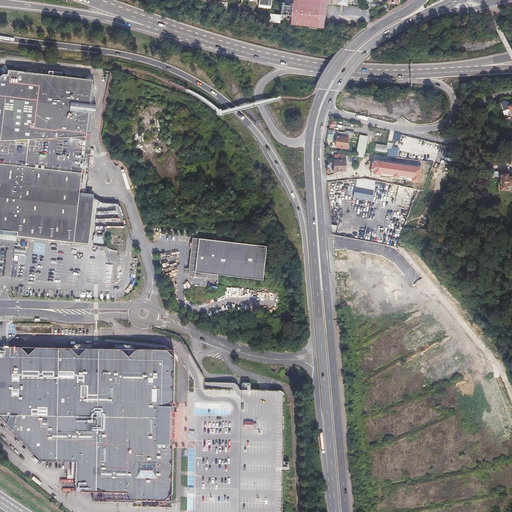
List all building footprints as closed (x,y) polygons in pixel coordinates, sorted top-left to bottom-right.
[(290,25),(306,27),(307,22),(307,16),(309,0),(293,0),(293,2),(293,4),(291,14),(291,17),(291,19),(290,25)] [(306,27),(317,28),(317,22),(320,2),(320,0),(309,0),(307,16),(307,22),(306,27)] [(317,28),(323,29),(326,3),(327,3),(326,0),(320,0),(320,2),(317,22),(317,28)] [(289,19),(291,19),(291,17),(291,14),(293,4),(290,4),(290,6),(284,5),(284,3),(282,3),(281,15),(280,24),(282,24),(283,18),(282,18),(282,15),(289,16),(289,19)] [(270,14),(269,20),(269,22),(280,24),(281,15),(270,14)] [(0,232),(17,234),(16,238),(74,245),(80,193),(81,178),(91,86),(90,86),(91,84),(85,84),(85,86),(7,77),(0,82),(0,232)] [(511,102),(509,104),(507,100),(505,101),(505,99),(499,101),(505,118),(509,116),(511,121),(511,120),(511,102)] [(349,133),(338,132),(336,141),(337,141),(337,147),(347,148),(349,133)] [(395,133),(393,140),(399,142),(401,135),(395,133)] [(359,134),(356,151),(364,152),(367,136),(359,134)] [(397,156),(398,146),(391,146),(391,147),(387,147),(387,155),(397,156)] [(383,163),(384,156),(373,154),(373,158),(372,161),(383,163)] [(355,162),(355,155),(341,156),(341,160),(334,160),(334,165),(335,165),(335,172),(346,171),(346,160),(348,160),(348,162),(355,162)] [(425,176),(427,161),(412,159),(410,174),(425,176)] [(498,171),(498,172),(494,172),(494,176),(498,176),(498,177),(500,177),(500,189),(506,189),(511,189),(511,176),(508,176),(508,172),(503,172),(503,171),(498,171)] [(357,180),(356,186),(374,189),(375,180),(364,178),(360,178),(357,180)] [(374,189),(356,186),(354,197),(372,201),(374,189)] [(413,190),(398,187),(394,203),(409,206),(413,190)] [(93,194),(80,193),(74,245),(87,246),(92,196),(93,194)] [(92,243),(103,243),(103,235),(92,235),(92,243)] [(199,238),(196,271),(263,279),(267,246),(199,238)] [(52,325),(15,325),(15,333),(52,334),(52,325)] [(130,361),(130,359),(124,352),(107,351),(94,351),(87,351),(81,358),(81,361),(78,361),(75,361),(75,358),(75,354),(73,352),(72,351),(37,351),(34,354),(34,358),(34,360),(29,360),(29,357),(22,351),(8,351),(0,350),(0,420),(2,423),(43,465),(69,465),(69,462),(74,462),(74,465),(79,465),(78,487),(85,494),(104,494),(104,498),(98,498),(95,498),(95,502),(107,502),(107,501),(165,501),(173,494),(173,481),(171,478),(173,476),(173,466),(171,464),(174,461),(174,451),(171,449),(172,445),(177,445),(177,427),(178,408),(173,408),(173,404),(175,402),(176,392),(173,390),(175,387),(176,377),(174,375),(176,373),(176,360),(169,352),(139,352),(137,354),(137,359),(137,361),(134,361),(130,361)] [(235,384),(233,383),(197,382),(192,382),(187,383),(187,426),(187,443),(186,474),(186,495),(185,511),(280,511),(281,471),(281,462),(282,395),(282,393),(280,391),(278,391),(250,390),(250,384),(249,383),(242,383),(241,383),(241,385),(241,390),(238,390),(238,388),(237,385),(235,384)]
